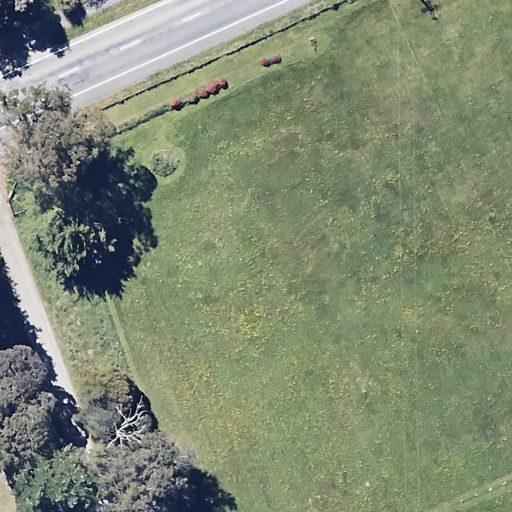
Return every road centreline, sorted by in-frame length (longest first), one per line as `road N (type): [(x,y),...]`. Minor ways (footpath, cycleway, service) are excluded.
road 1 (track): [(0,178),(104,511)]
road 2 (primary): [(0,86),(196,0)]
